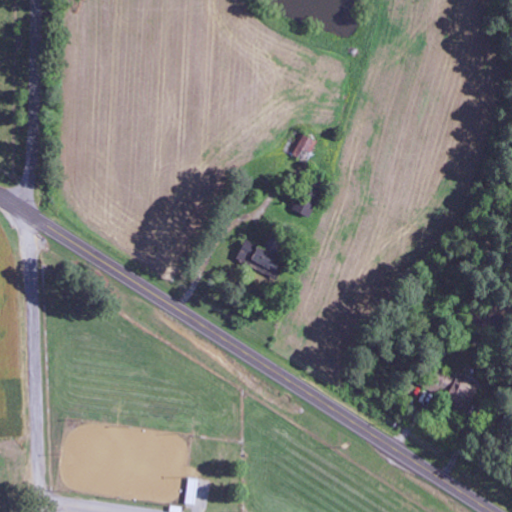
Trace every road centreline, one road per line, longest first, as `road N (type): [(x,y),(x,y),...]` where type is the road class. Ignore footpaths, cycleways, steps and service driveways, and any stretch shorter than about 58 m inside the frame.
road 1 (secondary): [(493,511),(0,195)]
road 2 (residential): [(29,214),(38,511)]
road 3 (residential): [(14,204),(30,173),(38,0)]
